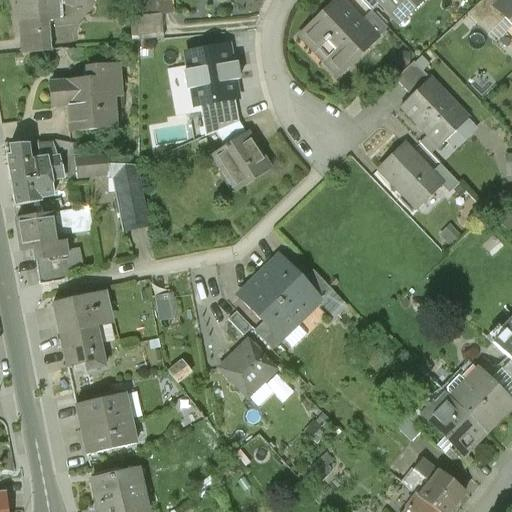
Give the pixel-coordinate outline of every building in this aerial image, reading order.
[(83,0),(15,0),(20,55),(51,52),(49,21),(64,19),(62,4),(69,7),(84,6),(83,0)] [(122,0),(121,0),(124,18),(154,14),(156,17),(171,15),(168,0),(122,0)] [(423,0),(382,0),(403,20),(423,0)] [(502,0),(483,0),(467,18),(492,41),(508,24),(499,15),(508,5),(502,0)] [(511,1),(508,5),(499,15),(508,24),(511,27),(511,1)] [(379,36),(345,2),(303,44),(337,78),(379,36)] [(227,55),(188,59),(194,108),(233,103),(227,55)] [(92,81),(48,84),(50,110),(66,109),(67,124),(90,122),(90,128),(112,127),(111,115),(117,115),(116,100),(122,99),(120,64),(91,66),(92,81)] [(467,128),(428,90),(401,117),(440,155),(467,128)] [(270,173),(250,140),(217,161),(236,193),(270,173)] [(37,145),(38,158),(55,155),(51,143),(37,145)] [(3,157),(6,178),(61,169),(58,155),(55,155),(38,158),(30,159),(27,144),(8,147),(9,156),(3,157)] [(445,189),(406,150),(377,180),(416,218),(445,189)] [(153,227),(141,159),(108,159),(74,160),(77,181),(106,177),(106,181),(109,181),(120,233),(153,227)] [(61,169),(6,178),(12,210),(41,205),(40,197),(51,195),(49,183),(62,181),(61,169)] [(20,224),(13,225),(17,253),(29,251),(31,265),(36,263),(64,259),(63,253),(61,242),(55,243),(50,214),(19,219),(20,224)] [(64,259),(66,271),(80,269),(76,250),(63,253),(64,259)] [(64,259),(36,263),(38,282),(67,278),(66,271),(64,259)] [(306,288),(284,267),(263,288),(303,328),(324,307),(306,288)] [(306,288),(324,307),(332,315),(342,305),(316,279),(306,288)] [(303,328),(263,288),(241,310),(260,329),(281,350),(303,328)] [(171,294),(153,298),(158,324),(176,320),(171,294)] [(51,307),(59,340),(99,331),(114,328),(107,295),(51,307)] [(262,344),(254,336),(234,316),(228,322),(256,350),(262,344)] [(281,350),(260,329),(254,336),(262,344),(275,357),(281,350)] [(99,331),(59,340),(66,373),(86,369),(87,373),(107,369),(99,331)] [(272,370),(243,343),(217,370),(246,397),(272,370)] [(181,361),(165,373),(174,386),(191,373),(181,361)] [(511,363),(511,362),(502,372),(511,380),(511,363)] [(511,404),(477,369),(450,395),(490,435),(511,413),(511,404)] [(490,435),(450,395),(425,420),(465,460),(490,435)] [(128,396),(73,409),(79,434),(134,421),(128,396)] [(134,421),(79,434),(85,458),(140,445),(134,421)] [(446,443),(438,451),(458,471),(466,462),(465,460),(446,443)] [(145,511),(136,471),(92,481),(98,511),(145,511)] [(444,471),(422,499),(437,511),(452,511),(462,500),(453,493),(460,484),(444,471)] [(437,511),(422,499),(416,495),(403,511),(437,511)]
